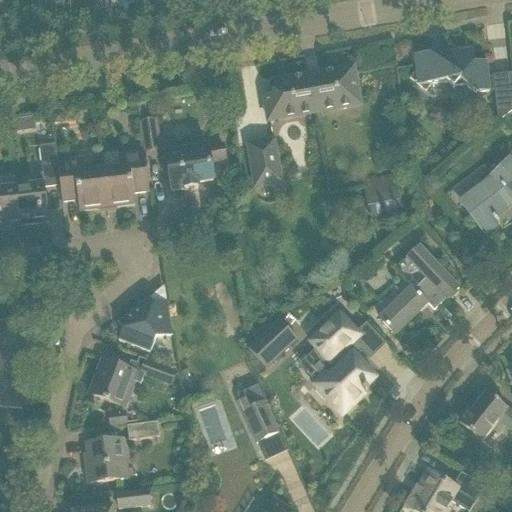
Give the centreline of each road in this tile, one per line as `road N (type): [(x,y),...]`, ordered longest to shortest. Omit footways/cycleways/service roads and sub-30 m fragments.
road 1 (residential): [(0,80),(466,0)]
road 2 (residential): [(45,511),(94,296),(81,270),(59,252),(0,263)]
road 3 (residential): [(356,511),(405,433),(511,304)]
